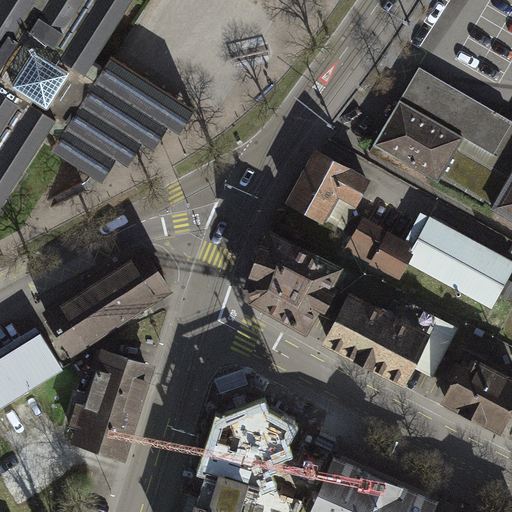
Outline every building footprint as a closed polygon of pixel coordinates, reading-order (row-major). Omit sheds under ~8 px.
[(0,0),(0,208),(50,129),(61,136),(54,146),(69,156),(106,179),(121,155),(128,160),(142,138),(155,146),(169,123),(183,133),(198,108),(139,71),(115,56),(112,55),(105,66),(95,60),(132,0),(0,0)] [(493,206),(511,172),(511,119),(500,113),(467,94),(437,77),(420,67),(400,100),(387,122),(374,143),(438,181),(441,176),(493,206)] [(355,201),(367,179),(318,152),(291,201),(320,217),(321,216),(329,220),(343,194),(355,201)] [(511,172),(493,206),(511,217),(511,172)] [(493,309),(511,274),(511,260),(432,216),(416,246),(364,218),(345,252),(401,282),(411,264),(493,309)] [(350,273),(266,230),(253,260),(245,292),(251,307),(313,338),(324,315),(330,317),(350,273)] [(144,249),(46,312),(71,351),(169,287),(144,249)] [(353,295),(326,347),(409,390),(417,374),(430,381),(456,333),(400,303),(393,316),(353,295)] [(0,407),(63,368),(39,331),(0,356),(0,407)] [(441,405),(504,437),(511,420),(511,378),(482,363),(490,347),(469,336),(461,352),(467,355),(441,405)] [(155,362),(100,345),(91,373),(79,369),(62,421),(77,425),(72,441),(125,457),(155,362)] [(265,434),(286,390),(236,366),(215,410),(265,434)] [(435,511),(438,505),(335,464),(315,511),(435,511)] [(263,489),(209,473),(196,511),(265,511),(267,507),(258,504),(263,489)]
